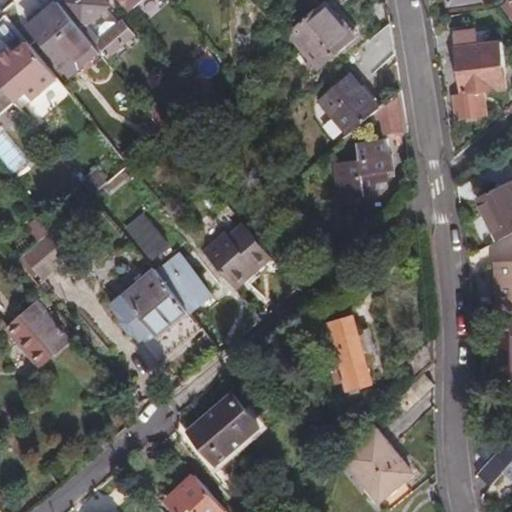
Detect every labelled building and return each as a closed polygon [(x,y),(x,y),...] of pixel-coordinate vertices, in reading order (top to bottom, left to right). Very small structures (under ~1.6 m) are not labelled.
[(96,52),(103,61),(131,38),(99,0),(59,0),(55,4),(96,52)] [(116,0),(127,13),(142,0),(116,0)] [(363,45),(384,27),(379,0),(378,0),(348,26),(341,18),(336,11),(343,5),(339,0),(326,0),(298,24),(327,58),(354,35),(363,45)] [(67,76),(96,52),(55,4),(31,24),(26,28),(67,76)] [(511,20),(511,11),(507,5),(499,11),(507,24),(511,20)] [(389,61),(384,27),(363,45),(335,68),(342,77),(310,104),(341,139),(373,112),(361,97),(355,91),(389,61)] [(471,49),(489,47),(488,36),(470,39),(471,49)] [(489,75),(500,73),(496,46),(489,47),(471,49),(470,39),(446,41),(451,76),(455,100),(447,101),(451,127),(481,123),(478,97),(492,95),(489,75)] [(0,58),(0,88),(12,103),(23,94),(29,101),(57,78),(26,42),(3,62),(0,58)] [(503,93),(500,73),(489,75),(492,95),(503,93)] [(0,115),(13,104),(12,103),(0,88),(0,115)] [(175,124),(157,102),(148,109),(158,122),(166,131),(175,124)] [(120,154),(127,163),(166,131),(158,122),(120,154)] [(381,153),(380,141),(370,143),(355,145),(356,164),(333,168),(339,203),(366,200),(374,187),(382,186),(381,174),(389,173),(387,153),(381,153)] [(107,180),(127,163),(120,154),(118,151),(102,165),(107,171),(102,175),(107,180)] [(108,199),(130,179),(124,172),(102,192),(108,199)] [(482,215),(495,242),(511,233),(511,182),(475,199),(482,215)] [(85,198),(65,215),(77,230),(87,222),(84,219),(95,209),(85,198)] [(39,215),(50,228),(59,221),(60,219),(49,207),(39,215)] [(37,238),(50,228),(39,215),(27,226),(37,238)] [(150,266),(168,251),(139,218),(121,233),(150,266)] [(75,240),(59,221),(50,228),(66,247),(75,240)] [(257,275),(273,262),(244,227),(242,224),(226,238),(222,234),(200,252),(231,290),(242,282),(254,271),(257,275)] [(54,256),(64,247),(51,233),(22,259),(27,265),(33,260),(39,268),(54,256)] [(153,278),(185,317),(207,300),(199,290),(175,261),(153,278)] [(492,299),(492,312),(511,311),(511,261),(491,262),(492,299)] [(162,336),(185,317),(153,278),(150,275),(120,300),(154,342),(162,336)] [(34,302),(3,329),(18,346),(36,367),(65,343),(42,316),(44,314),(34,302)] [(355,348),(348,320),(320,327),(331,370),(335,368),(340,387),(364,380),(355,348)] [(511,382),(511,325),(487,327),(490,365),(491,383),(511,382)] [(416,378),(429,367),(430,343),(396,372),(407,386),(416,378)] [(426,390),(416,378),(407,386),(387,402),(396,413),(426,390)] [(215,464),(259,427),(232,396),(189,433),(197,442),(215,464)] [(383,509),(405,490),(396,480),(407,470),(382,442),(371,429),(339,457),(383,509)] [(482,469),(472,479),(478,485),(485,492),(501,475),(511,485),(511,435),(499,450),(482,469)] [(472,459),(482,469),(499,450),(489,440),(472,459)] [(221,511),(192,479),(175,494),(163,504),(170,511),(221,511)]
